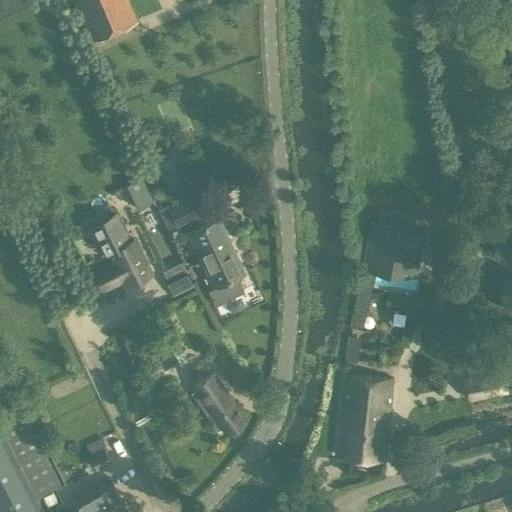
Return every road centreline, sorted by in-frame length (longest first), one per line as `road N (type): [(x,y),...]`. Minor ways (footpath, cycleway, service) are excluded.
road 1 (unclassified): [(197,511),(257,446),(282,386),(291,308),(269,0)]
road 2 (residential): [(511,451),(380,485),(328,511)]
